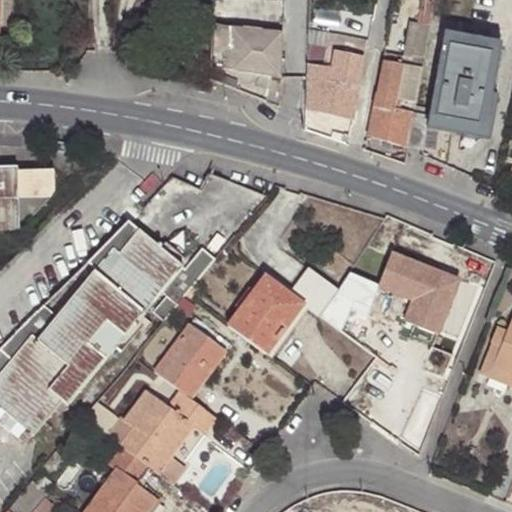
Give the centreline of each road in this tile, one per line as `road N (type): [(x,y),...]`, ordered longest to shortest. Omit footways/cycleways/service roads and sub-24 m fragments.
road 1 (secondary): [(0,104),(117,111),(347,181),(511,243)]
road 2 (unknown): [(511,248),(421,494)]
road 3 (residential): [(463,511),(368,471),(304,477),(260,511)]
road 4 (unknown): [(347,181),(379,0)]
road 5 (unknown): [(281,161),(294,0)]
